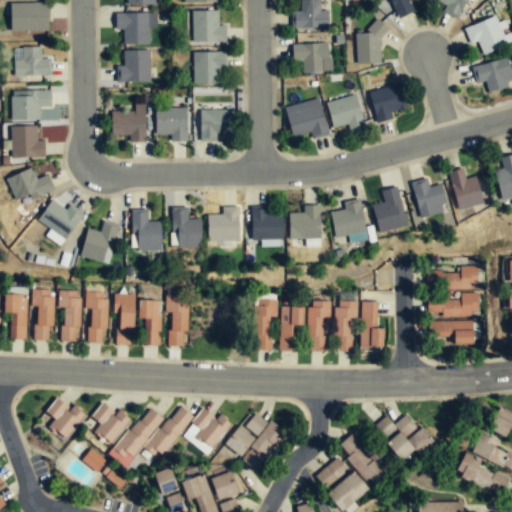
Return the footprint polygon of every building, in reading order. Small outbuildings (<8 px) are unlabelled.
[(288,10),(298,9),(297,0),(317,0),(318,9),(325,9),(326,26),(293,27),(288,27),(288,10)] [(388,0),(393,10),(396,17),(411,10),(405,0),(388,0)] [(434,0),(443,4),(440,10),(454,17),(462,0),(434,0)] [(10,2),(49,2),(49,16),(48,16),(48,30),(10,30),(10,2)] [(192,10),(218,10),(218,25),(225,25),(225,41),(192,41),(192,10)] [(156,12),(115,12),(115,30),(122,30),(122,43),(149,43),(148,27),(156,27),(156,12)] [(492,14),(461,27),(468,42),(474,40),(480,53),(504,43),(492,14)] [(352,32),(353,62),(377,61),(376,38),(385,28),(378,21),(374,18),(362,31),(360,31),(360,28),(354,28),(354,32),(352,32)] [(288,43),(294,43),(326,41),(326,58),(319,59),(319,71),(300,71),(299,59),(289,59),(288,43)] [(41,45),(22,46),(22,58),(13,58),(14,74),(50,74),(50,57),(41,57),(41,45)] [(149,50),(123,50),(123,65),(116,65),(116,81),(150,81),(149,50)] [(192,52),(193,83),(219,83),(219,67),(226,67),(226,51),(192,52)] [(504,56),(468,66),(473,82),(482,80),(485,92),(504,87),(502,81),(510,79),(504,56)] [(365,91),(396,82),(403,107),(388,111),(390,118),(374,122),(365,91)] [(10,95),(10,119),(39,118),(39,105),(50,105),(51,97),(50,89),(12,90),(12,95),(10,95)] [(322,101),(353,93),(362,125),(346,130),(344,123),(330,127),(322,101)] [(281,107),(315,97),(326,134),(309,138),(307,131),(290,136),(281,107)] [(144,102),(134,102),(134,109),(111,110),(111,133),(129,133),(130,140),(145,140),(144,102)] [(154,107),(167,107),(167,102),(178,102),(178,106),(186,106),(186,140),(171,140),(170,133),(154,133),(154,107)] [(200,108),(234,108),(234,132),(216,132),(216,140),(200,140),(200,108)] [(9,125),(36,124),(37,139),(44,139),(44,147),(44,156),(11,157),(9,125)] [(511,152),(497,156),(500,168),(491,170),(499,199),(511,195),(511,152)] [(31,166),(5,178),(15,200),(29,193),(31,198),(54,188),(51,180),(47,173),(36,178),(31,166)] [(459,166),(444,171),(455,210),(480,202),(472,176),(462,178),(459,166)] [(407,181),(417,217),(440,211),(438,203),(443,202),(438,183),(427,186),(424,176),(407,181)] [(378,190),(381,201),(368,205),(376,233),(404,225),(393,185),(378,190)] [(51,198),(37,219),(64,239),(83,213),(70,203),(65,208),(51,198)] [(327,211),(332,237),(344,235),(346,242),(364,239),(356,198),(340,201),(342,208),(327,211)] [(247,205),(248,240),(257,240),(257,246),(277,245),(277,239),(279,239),(279,212),(267,213),(267,204),(247,205)] [(316,204),(299,204),(299,211),(285,212),(285,238),(303,238),(303,246),(318,246),(316,204)] [(207,214),(222,213),(222,206),(238,205),(239,226),(238,239),(208,240),(207,214)] [(171,206),(187,206),(187,218),(201,218),(202,232),(201,246),(178,247),(178,225),(172,225),(171,206)] [(130,208),(147,208),(147,220),(161,220),(161,235),(160,249),(137,249),(138,233),(131,233),(130,208)] [(102,219),(119,224),(111,248),(107,247),(102,261),(79,255),(87,227),(99,231),(102,219)] [(477,289),(476,267),(458,268),(458,274),(427,274),(427,290),(477,289)] [(32,341),(51,341),(51,290),(33,289),(32,341)] [(57,308),(61,308),(60,342),(78,342),(79,291),(58,290),(57,308)] [(86,343),(105,344),(106,292),(87,292),(86,343)] [(6,340),(26,340),(26,293),(6,293),(6,340)] [(127,344),(128,324),(130,324),(132,294),(112,294),(111,312),(117,312),(116,325),(114,325),(113,343),(127,344)] [(164,295),(162,311),(169,312),(167,330),(166,330),(164,345),(180,346),(181,331),(184,331),(186,299),(171,297),(171,296),(164,295)] [(427,317),(476,317),(476,299),(427,298),(427,317)] [(159,300),(135,299),(135,317),(142,317),(141,344),(157,345),(159,300)] [(274,350),(299,351),(299,307),(275,307),(275,299),(252,299),(251,350),(274,350)] [(307,352),(326,352),(326,301),(307,301),(307,352)] [(352,352),(352,302),(333,302),(332,352),(352,352)] [(373,303),(358,303),(359,350),(381,350),(381,328),(373,328),(373,303)] [(450,339),(450,345),(472,346),(472,323),(427,322),(426,338),(450,339)] [(39,426),(65,443),(83,415),(56,398),(39,426)] [(89,418),(97,426),(92,431),(107,446),(129,424),(105,401),(89,418)] [(511,431),(511,412),(496,405),(485,426),(502,435),(505,428),(511,431)] [(191,416),(177,406),(166,421),(145,406),(108,456),(125,468),(142,445),(160,459),(191,416)] [(206,456),(231,424),(218,414),(215,418),(202,408),(180,436),(206,456)] [(284,433),(250,410),(223,449),(257,472),(284,433)] [(369,432),(401,462),(412,450),(421,458),(434,444),(404,415),(393,426),(384,417),(369,432)] [(511,451),(511,469),(501,464),(501,466),(469,450),(478,431),(496,440),(493,446),(505,452),(507,449),(511,451)] [(338,455),(314,476),(327,493),(324,495),(339,511),(386,473),(353,434),(334,450),(338,455)] [(105,461),(88,450),(80,462),(97,473),(105,461)] [(507,478),(500,491),(486,485),(485,489),(458,475),(460,471),(454,468),(463,451),(479,459),(476,465),(491,472),(492,470),(507,478)] [(237,493),(226,465),(207,472),(217,500),(237,493)] [(124,481),(109,470),(103,478),(118,489),(124,481)] [(201,511),(213,509),(203,474),(179,481),(185,503),(192,501),(195,511),(201,511)] [(168,511),(169,511),(182,509),(178,493),(164,496),(168,511)] [(218,503),(220,511),(237,511),(234,499),(218,503)] [(416,501),(416,511),(460,511),(460,500),(416,501)] [(310,511),(308,502),(293,506),(294,511),(310,511)]
